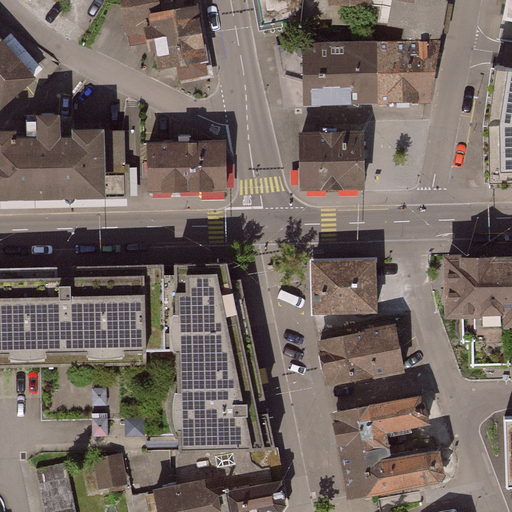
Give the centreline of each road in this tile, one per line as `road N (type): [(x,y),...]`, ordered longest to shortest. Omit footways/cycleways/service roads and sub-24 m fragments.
road 1 (residential): [(258,226),(251,251),(303,511)]
road 2 (residential): [(248,122),(201,118),(79,59),(0,2)]
road 3 (residential): [(258,226),(0,232)]
road 4 (residential): [(422,221),(468,0)]
road 5 (residential): [(422,221),(413,275),(453,403)]
road 6 (residential): [(422,221),(258,226)]
road 7 (residential): [(229,0),(248,122)]
